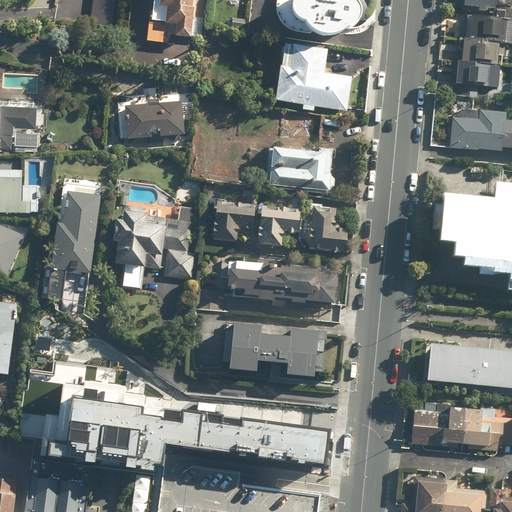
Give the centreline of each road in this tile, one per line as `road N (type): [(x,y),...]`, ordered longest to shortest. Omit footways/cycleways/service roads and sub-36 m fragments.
road 1 (secondary): [(360,511),(409,0)]
road 2 (unknown): [(100,328),(192,381),(372,390)]
road 3 (unknown): [(363,484),(251,474),(180,457),(172,460),(181,492)]
road 4 (unknown): [(366,453),(511,466)]
